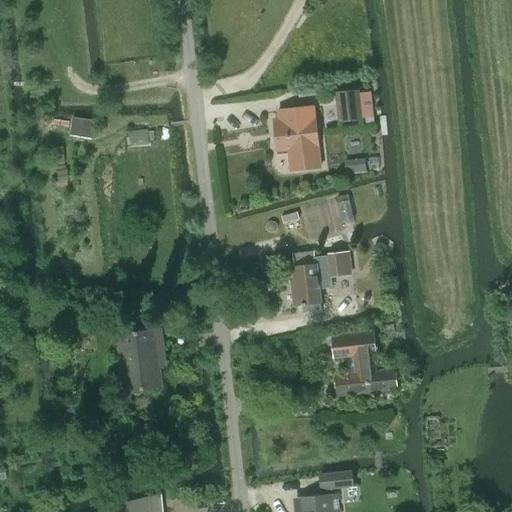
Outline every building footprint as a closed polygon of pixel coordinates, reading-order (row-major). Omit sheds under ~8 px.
[(361,119),(358,91),(336,93),(339,121),(361,119)] [(278,151),(288,150),(290,170),(320,167),(315,118),(289,121),(289,118),(274,120),(278,151)] [(293,304),(300,304),(301,311),(319,310),(317,287),(327,287),(326,277),(344,275),(352,274),(350,250),(327,253),(327,255),(327,257),(313,258),(314,265),(292,267),(294,287),(291,287),(293,304)] [(156,360),(163,359),(159,329),(118,334),(125,391),(161,386),(159,368),(157,368),(156,360)] [(66,337),(68,352),(80,350),(78,335),(66,337)] [(354,356),(356,373),(336,375),(338,395),(398,389),(395,369),(375,371),(374,355),(376,354),(374,335),(332,338),(334,358),(354,356)] [(321,489),(353,485),(351,471),(319,475),(321,489)] [(163,511),(162,494),(112,504),(113,511),(163,511)] [(339,511),(337,494),(301,498),(302,511),(339,511)]
